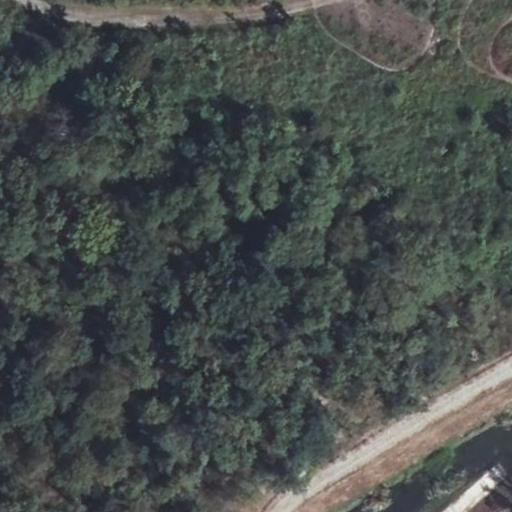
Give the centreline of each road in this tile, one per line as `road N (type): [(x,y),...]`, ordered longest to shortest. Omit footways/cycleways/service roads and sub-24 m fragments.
road 1 (track): [(336,0),(237,19),(139,24),(77,20),(22,0)]
road 2 (track): [(511,363),(414,414),(272,511)]
